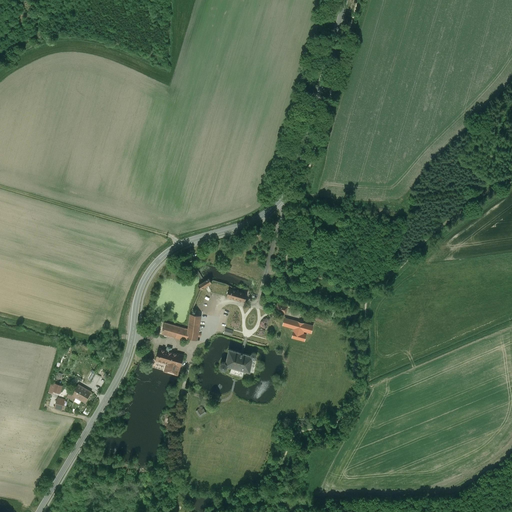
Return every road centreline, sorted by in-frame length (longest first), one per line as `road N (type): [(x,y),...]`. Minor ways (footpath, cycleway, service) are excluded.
road 1 (secondary): [(345,0),(296,175),(264,214),(181,244),(149,269),(123,365),(38,511)]
road 2 (track): [(181,244),(0,186)]
road 3 (track): [(366,298),(495,183),(511,181)]
